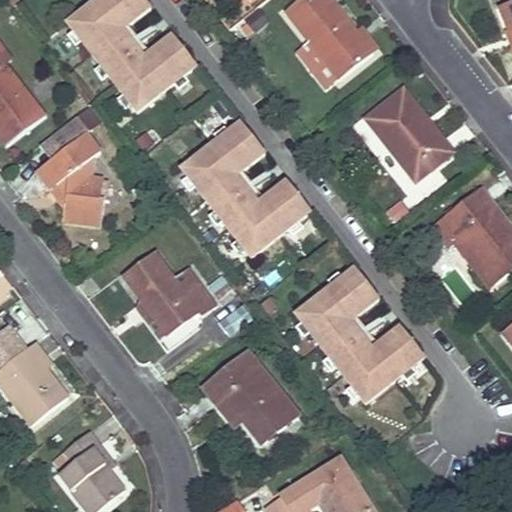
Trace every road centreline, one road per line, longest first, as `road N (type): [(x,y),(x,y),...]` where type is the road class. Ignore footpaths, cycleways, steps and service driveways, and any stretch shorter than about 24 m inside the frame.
road 1 (residential): [(0,247),(153,420),(176,472),(177,511)]
road 2 (residential): [(404,0),(511,137)]
